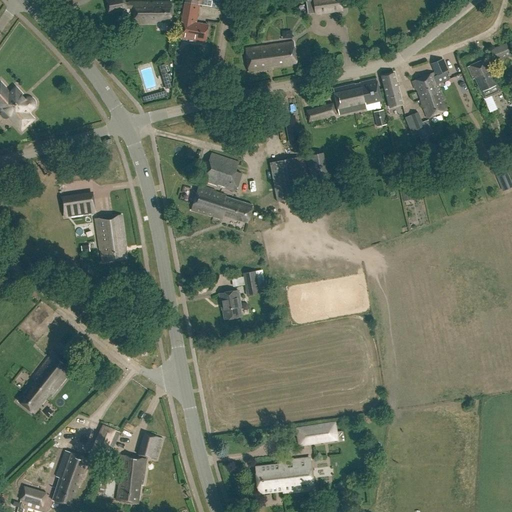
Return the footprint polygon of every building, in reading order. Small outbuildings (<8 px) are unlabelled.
[(105,0),(108,13),(127,9),(127,8),(126,4),(125,0),(105,0)] [(312,0),(315,15),(325,13),(322,0),(312,0)] [(339,0),(331,0),(333,12),(341,11),(339,0)] [(172,3),(135,3),(135,5),(126,4),(127,8),(134,8),(134,25),(156,25),(156,22),(172,23),(172,3)] [(208,25),(195,23),(197,6),(184,4),(179,37),(180,37),(180,38),(197,41),(197,40),(206,41),(208,25)] [(292,43),(245,49),(248,72),(271,69),(271,66),(295,63),(292,43)] [(506,43),(497,46),(501,58),(511,54),(506,43)] [(490,92),(488,87),(495,85),(489,72),(491,70),(486,59),(466,67),(471,79),(473,78),(479,91),(480,91),(482,95),(485,96),(489,94),(490,92)] [(442,60),(431,64),(436,76),(434,77),(437,85),(450,79),(447,72),(442,60)] [(402,105),(394,73),(382,76),(390,108),(402,105)] [(432,73),(411,82),(414,90),(416,89),(420,100),(437,93),(437,92),(440,91),(437,85),(434,77),(432,73)] [(362,104),(381,100),(376,79),(359,83),(360,84),(355,85),(355,84),(333,89),(339,115),(363,109),(362,104)] [(9,118),(9,117),(15,124),(16,124),(21,130),(33,120),(28,113),(33,109),(33,108),(34,108),(34,107),(34,106),(34,105),(34,104),(34,103),(34,102),(33,101),(32,100),(31,100),(31,99),(30,99),(29,99),(28,99),(27,99),(26,100),(25,100),(16,90),(10,95),(1,84),(0,84),(0,106),(3,110),(3,111),(2,111),(2,112),(1,113),(1,114),(1,115),(1,116),(2,116),(2,117),(3,118),(4,118),(5,119),(6,119),(7,119),(7,118),(8,118),(9,118)] [(420,100),(419,100),(427,118),(446,110),(441,100),(443,99),(440,91),(437,92),(437,93),(420,100)] [(313,121),(335,115),(336,115),(333,103),(306,111),(309,122),(313,121)] [(383,110),(374,112),(377,127),(386,125),(383,110)] [(416,129),(423,127),(417,113),(411,115),(416,129)] [(298,140),(293,117),(285,118),(290,142),(298,140)] [(240,163),(211,153),(209,161),(207,161),(201,180),(235,191),(237,184),(241,185),(244,174),(237,172),(240,163)] [(269,160),(277,200),(306,194),(298,154),(269,160)] [(501,186),(511,183),(501,160),(492,163),(501,186)] [(457,174),(444,176),(446,186),(458,184),(457,174)] [(221,192),(199,186),(192,209),(222,218),(223,215),(247,222),(252,203),(227,196),(227,195),(221,193),(221,192)] [(68,198),(62,199),(65,217),(95,212),(92,194),(86,195),(88,207),(70,209),(68,198)] [(120,215),(95,220),(100,248),(101,249),(104,263),(128,258),(120,215)] [(82,253),(90,251),(89,245),(81,246),(82,253)] [(244,277),(245,285),(247,296),(260,294),(256,271),(243,273),(244,277)] [(227,274),(229,283),(240,281),(239,273),(227,274)] [(225,319),(230,319),(231,320),(235,320),(236,318),(241,317),(240,307),(241,307),(238,291),(219,294),(222,310),(223,310),(225,319)] [(14,323),(19,326),(23,320),(18,316),(14,323)] [(34,341),(40,346),(51,333),(44,328),(34,341)] [(51,390),(53,392),(73,367),(53,351),(32,378),(35,380),(19,401),(33,412),(51,390)] [(59,477),(52,500),(71,506),(78,487),(79,487),(82,479),(84,480),(90,460),(104,466),(119,432),(103,425),(89,458),(66,451),(57,477),(59,477)] [(300,444),(322,441),(320,426),(298,429),(300,444)] [(150,453),(151,452),(140,448),(138,454),(157,459),(158,455),(150,453)] [(120,478),(116,500),(139,503),(141,484),(142,484),(146,458),(122,454),(118,477),(120,478)] [(313,489),(310,458),(280,462),(280,464),(256,467),(259,492),(283,490),(284,493),(313,489)] [(19,503),(43,510),(47,498),(23,490),(19,503)]
